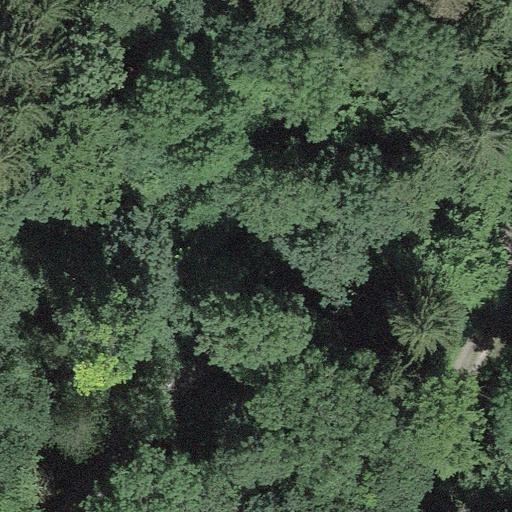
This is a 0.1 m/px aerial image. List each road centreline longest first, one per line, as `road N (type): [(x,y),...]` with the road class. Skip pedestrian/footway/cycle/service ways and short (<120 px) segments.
road 1 (track): [(511,149),(320,267),(161,398),(76,511)]
road 2 (track): [(380,511),(511,271)]
